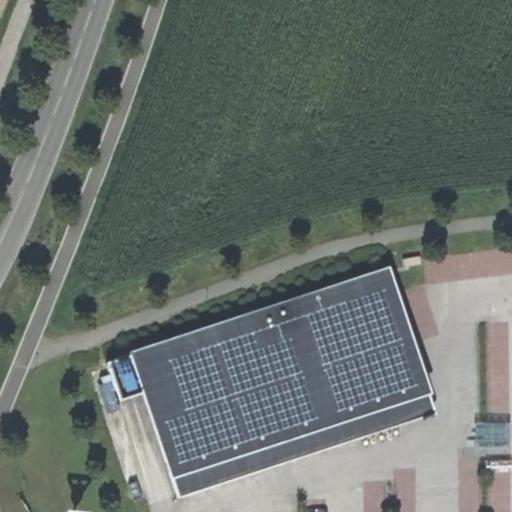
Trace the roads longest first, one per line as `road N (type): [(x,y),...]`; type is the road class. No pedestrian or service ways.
road 1 (track): [(29,344),(66,342),(314,249),(511,214)]
road 2 (track): [(29,344),(158,0)]
road 3 (primary): [(0,247),(101,0)]
